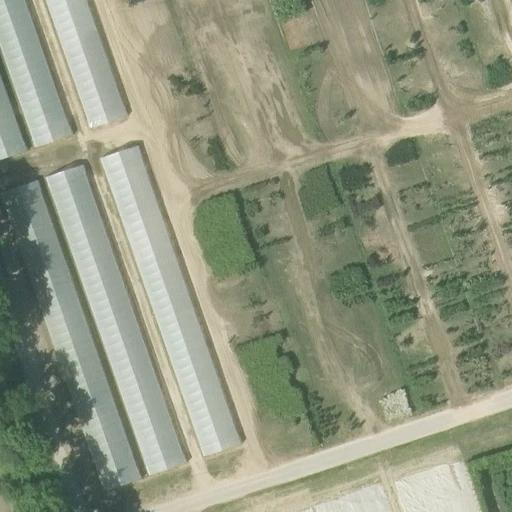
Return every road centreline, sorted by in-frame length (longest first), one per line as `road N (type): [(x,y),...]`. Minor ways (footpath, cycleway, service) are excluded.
road 1 (unclassified): [(511,397),(175,511)]
road 2 (track): [(79,511),(0,281)]
